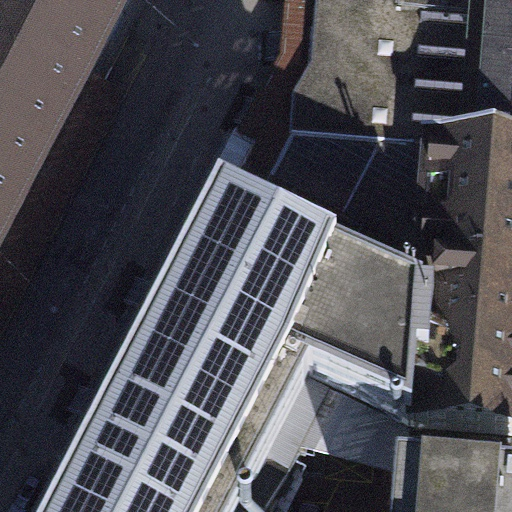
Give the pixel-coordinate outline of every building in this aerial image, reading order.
[(131,0),(0,0),(0,254),(89,81),(131,0)] [(482,159),(494,0),(321,0),(314,78),(296,108),(295,146),(272,190),(248,176),(227,220),(418,311),(430,155),(482,159)] [(511,0),(494,0),(482,159),(511,161),(511,0)] [(89,81),(0,254),(0,342),(124,99),(89,81)] [(511,161),(482,159),(430,155),(418,311),(511,319),(511,161)] [(407,436),(418,311),(227,220),(82,492),(71,511),(255,511),(315,394),(407,436)] [(511,319),(418,311),(407,436),(511,444),(511,319)] [(511,511),(511,499),(399,490),(397,511),(511,511)]
